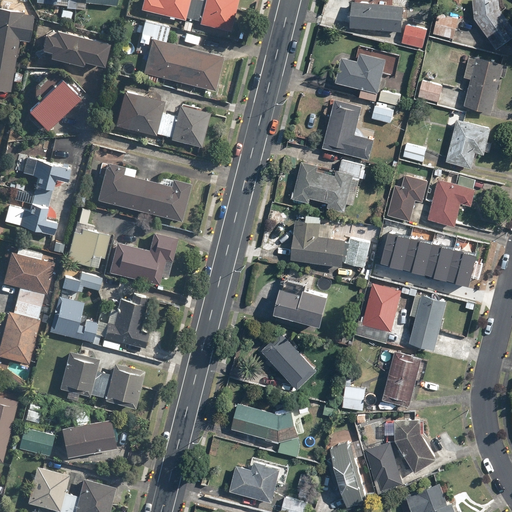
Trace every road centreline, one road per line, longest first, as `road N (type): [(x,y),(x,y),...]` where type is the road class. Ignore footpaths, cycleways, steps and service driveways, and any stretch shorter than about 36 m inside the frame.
road 1 (secondary): [(290,0),(161,511)]
road 2 (residential): [(511,483),(492,452),(482,398),(511,274)]
